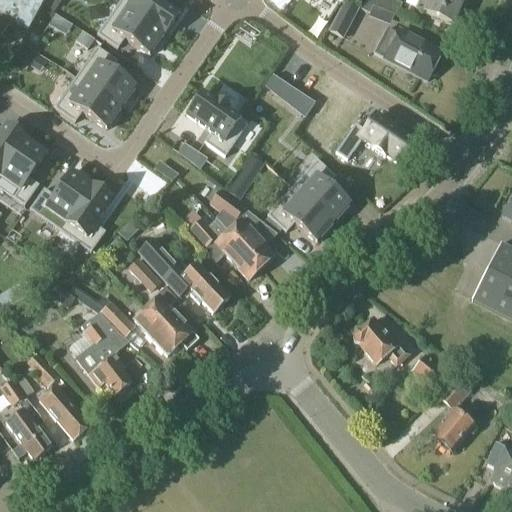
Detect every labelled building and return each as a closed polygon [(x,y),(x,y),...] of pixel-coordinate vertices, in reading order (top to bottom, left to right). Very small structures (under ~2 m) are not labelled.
[(44,0),(0,0),(0,35),(2,36),(11,25),(18,29),(25,34),(44,0)] [(53,13),(62,2),(59,0),(47,0),(43,6),(53,13)] [(122,0),(118,7),(163,39),(178,18),(153,1),(153,0),(122,0)] [(385,0),(358,0),(357,3),(360,4),(358,10),(359,11),(369,16),(372,8),(393,16),(397,18),(402,7),(385,0)] [(466,6),(452,0),(426,0),(426,2),(421,0),(418,0),(413,13),(421,16),(421,15),(452,27),(457,15),(461,17),(466,6)] [(344,3),(328,33),(342,40),(358,10),(344,3)] [(118,7),(96,37),(117,52),(124,42),(149,59),(152,55),(153,56),(163,43),(161,42),(163,39),(118,7)] [(395,36),(384,30),(372,55),(397,68),(399,66),(417,75),(415,78),(425,83),(428,76),(431,78),(434,76),(440,66),(439,63),(436,61),(439,55),(397,32),(395,36)] [(16,57),(39,73),(46,63),(23,47),(16,57)] [(97,50),(75,81),(120,112),(123,109),(124,111),(134,97),(132,96),(135,92),(110,75),(117,65),(97,50)] [(293,91),(273,78),(265,90),(283,105),(293,91)] [(75,81),(54,112),(74,126),(82,116),(106,133),(109,129),(111,130),(120,117),(118,116),(120,112),(75,81)] [(189,114),(186,119),(211,136),(204,146),(224,161),(247,128),(227,114),(228,113),(215,104),(214,105),(202,97),(199,101),(197,100),(188,113),(189,114)] [(355,127),(335,156),(347,164),(361,142),(372,150),(371,151),(385,160),(386,159),(398,167),(401,163),(403,164),(412,150),(410,149),(413,145),(396,133),(397,131),(396,130),(395,132),(390,129),(391,127),(390,126),(389,128),(375,119),(365,134),(355,127)] [(0,178),(25,143),(4,128),(0,134),(0,178)] [(25,143),(0,178),(0,180),(18,193),(12,201),(24,209),(38,189),(28,182),(45,157),(41,154),(43,152),(29,143),(28,145),(25,143)] [(207,163),(197,156),(190,166),(200,173),(207,163)] [(333,228),(335,225),(337,226),(348,214),(346,213),(349,209),(327,189),(335,180),(317,163),(292,191),(333,228)] [(178,178),(169,171),(163,178),(171,184),(178,178)] [(44,192),(29,213),(60,234),(91,189),(88,187),(89,185),(76,176),(75,178),(71,175),(54,200),(44,192)] [(238,202),(246,191),(234,184),(227,195),(238,202)] [(91,189),(60,234),(90,256),(105,235),(95,228),(112,204),(91,189)] [(333,228),(292,191),(267,219),(285,236),(294,226),(316,246),(319,243),(321,244),(332,232),(330,231),(333,228)] [(219,194),(210,207),(221,216),(234,225),(244,212),(219,194)] [(511,196),(502,217),(511,221),(511,196)] [(221,216),(215,222),(216,223),(216,224),(261,272),(274,260),(264,250),(259,245),(263,241),(268,247),(277,238),(244,212),(234,225),(221,216)] [(192,214),(181,225),(189,234),(205,251),(212,245),(217,240),(208,231),(201,222),(192,214)] [(130,223),(118,236),(126,244),(139,232),(130,223)] [(216,224),(208,231),(217,240),(212,245),(215,248),(248,284),(261,272),(216,224)] [(152,242),(138,256),(179,300),(186,293),(199,307),(201,305),(212,317),(217,312),(222,311),(223,307),(228,302),(217,290),(220,288),(210,278),(208,280),(197,268),(188,276),(175,261),(172,264),(152,242)] [(511,252),(500,246),(471,303),(511,324),(511,252)] [(162,286),(142,265),(139,261),(127,272),(150,297),(162,286)] [(54,286),(47,296),(67,312),(75,301),(68,297),(63,292),(54,286)] [(72,290),(68,297),(75,301),(99,317),(100,318),(122,339),(124,341),(135,331),(111,305),(110,306),(104,299),(98,305),(96,307),(72,290)] [(159,299),(147,311),(180,346),(186,353),(198,342),(191,336),(192,335),(168,309),(176,302),(175,301),(166,291),(165,290),(157,297),(159,299)] [(147,311),(134,323),(167,358),(180,346),(147,311)] [(6,314),(1,319),(8,327),(13,322),(6,314)] [(94,347),(75,362),(97,391),(104,386),(114,399),(119,396),(122,396),(126,393),(127,390),(131,386),(121,373),(124,371),(118,364),(120,362),(116,357),(115,356),(129,345),(125,342),(124,341),(122,339),(100,318),(81,331),(86,338),(94,347)] [(375,367),(387,358),(396,368),(408,357),(387,334),(384,336),(372,323),(359,334),(354,335),(353,340),(352,340),(353,341),(353,346),(358,347),(375,367)] [(430,388),(442,373),(424,358),(412,373),(430,388)] [(48,390),(59,379),(47,367),(36,378),(48,390)] [(453,413),(433,438),(453,455),(479,422),(459,406),(478,383),(462,370),(437,400),(453,413)] [(23,403),(10,385),(0,392),(0,393),(11,410),(23,403)] [(54,388),(38,402),(72,441),(88,427),(54,388)] [(50,449),(31,425),(30,426),(21,414),(5,426),(32,462),(37,459),(40,459),(44,456),(44,453),(50,449)] [(495,446),(485,467),(495,472),(490,482),(495,485),(494,488),(501,491),(502,488),(511,493),(511,452),(506,450),(505,451),(495,446)]
